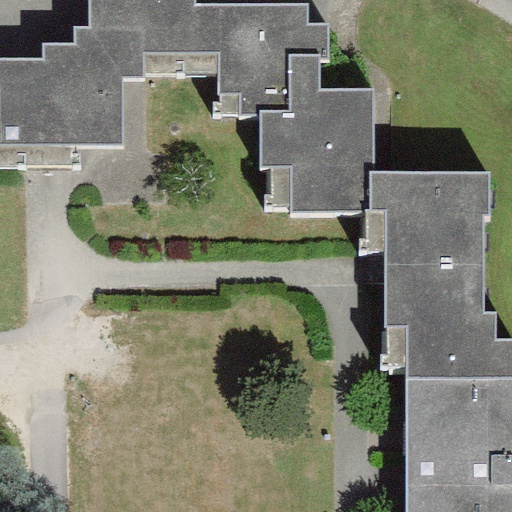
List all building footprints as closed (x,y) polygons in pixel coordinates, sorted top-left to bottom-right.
[(220,79),(221,6),(196,6),(196,0),(92,0),(93,21),(140,21),(140,79),(220,79)] [(319,90),(319,52),(327,52),(327,27),(302,27),(302,7),(221,6),(220,79),(220,114),(258,114),(257,169),(272,169),(271,207),(371,208),(371,166),(372,91),(319,90)] [(123,79),(140,79),(140,21),(93,21),(68,21),(68,40),(38,40),(38,52),(30,52),(0,52),(0,165),(42,166),(70,166),(70,144),(123,144),(123,79)] [(371,166),(371,208),(370,249),(387,249),(386,366),(410,366),(410,376),(511,376),(511,340),(498,341),(498,310),(483,310),(483,214),(492,214),(492,167),(371,166)] [(511,511),(511,376),(410,376),(409,511),(511,511)]
